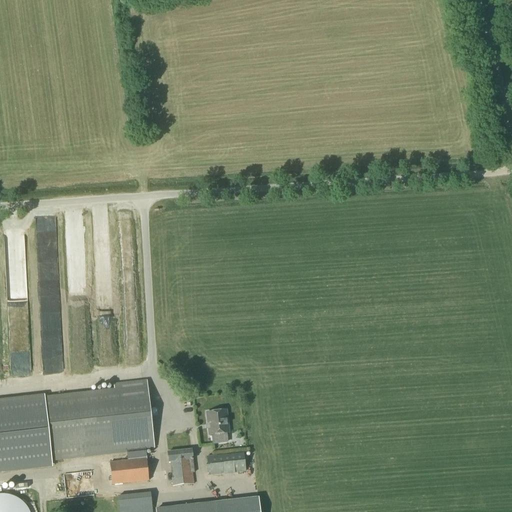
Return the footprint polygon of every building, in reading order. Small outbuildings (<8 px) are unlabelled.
[(120,207),(121,225),(134,225),(133,206),(120,207)] [(127,452),(128,461),(109,463),(112,485),(149,481),(145,450),(153,449),(146,382),(114,385),(114,392),(45,400),(45,394),(0,398),(0,471),(52,466),(52,460),(127,452)] [(210,436),(228,433),(226,411),(207,413),(210,436)] [(242,437),(241,429),(228,431),(230,439),(242,437)] [(192,473),(194,473),(191,450),(167,453),(168,463),(170,463),(173,487),(193,485),(192,473)] [(209,476),(245,472),(243,453),(207,457),(209,476)] [(34,502),(34,490),(26,490),(26,502),(34,502)] [(119,511),(152,511),(150,493),(118,496),(119,511)] [(216,511),(214,493),(154,499),(155,511),(216,511)] [(85,498),(85,509),(115,510),(115,498),(85,498)] [(229,511),(229,502),(217,503),(217,511),(229,511)]
